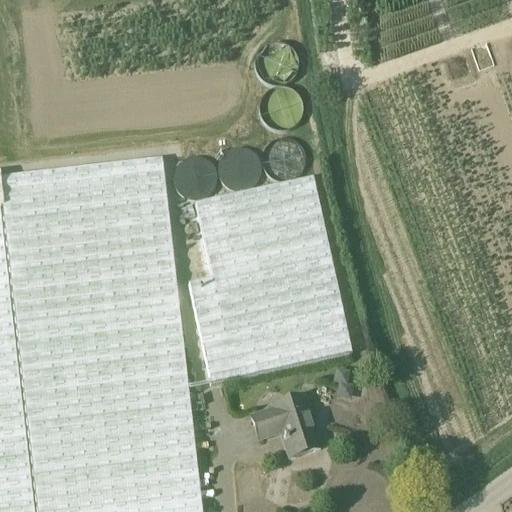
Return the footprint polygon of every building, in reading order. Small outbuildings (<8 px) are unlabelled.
[(300,78),(289,45),(260,54),(270,87),(300,78)] [(261,114),(284,128),(300,99),(277,86),(261,114)] [(0,511),(201,511),(161,161),(0,179),(0,511)] [(310,182),(194,208),(211,283),(187,288),(201,351),(210,388),(349,357),(310,182)] [(345,387),(347,373),(333,371),(331,385),(345,387)] [(281,436),(290,462),(320,452),(303,401),(272,411),(273,414),(251,421),(258,443),(281,436)]
